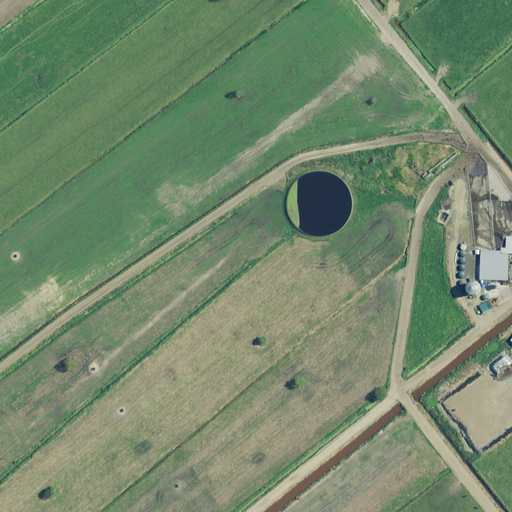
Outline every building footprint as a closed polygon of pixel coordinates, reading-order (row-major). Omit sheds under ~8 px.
[(511,236),(506,236),(505,248),(501,248),(501,250),(480,250),(479,279),(507,280),(508,253),(511,253),(511,236)] [(466,250),(466,245),(459,245),(459,250),(459,255),(458,264),(458,270),(458,277),(464,277),(465,271),(465,265),(465,256),(466,250)] [(470,281),(468,282),(467,282),(466,283),(466,284),(465,285),(465,286),(465,288),(465,289),(465,290),(465,291),(466,292),(467,293),(468,294),(469,294),(470,295),(471,295),(472,295),(474,295),(475,294),(476,294),(477,293),(477,292),(478,291),(478,290),(479,288),(478,287),(478,286),(478,285),(477,284),(476,283),(475,282),(474,282),(473,281),(472,281),(471,281),(470,281)] [(487,293),(481,295),(484,301),(490,298),(487,293)] [(496,305),(493,299),(479,306),(482,312),(496,305)]
